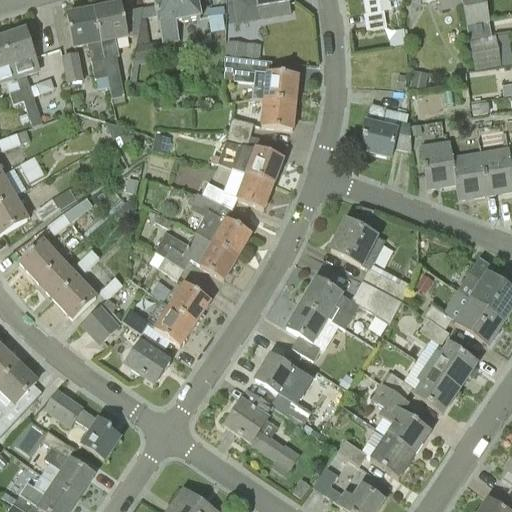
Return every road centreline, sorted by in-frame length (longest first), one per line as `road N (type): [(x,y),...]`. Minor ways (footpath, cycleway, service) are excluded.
road 1 (residential): [(166,435),(298,228),(318,177)]
road 2 (residential): [(166,435),(87,377),(0,296)]
road 3 (residential): [(511,248),(318,177)]
road 4 (residential): [(318,177),(334,96),(328,0)]
road 5 (residential): [(426,511),(511,387)]
road 6 (residential): [(281,511),(166,435)]
